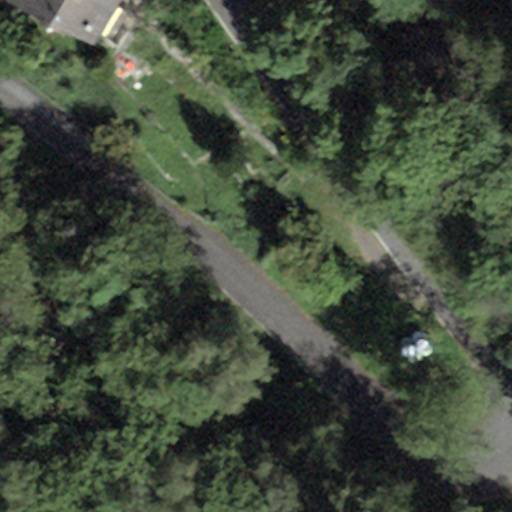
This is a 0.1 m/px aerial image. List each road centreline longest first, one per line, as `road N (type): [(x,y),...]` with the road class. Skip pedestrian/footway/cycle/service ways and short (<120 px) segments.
road 1 (tertiary): [(0,88),(200,251),(399,438),(431,457),(468,462),(486,459),(511,434)]
road 2 (tertiary): [(511,379),(218,0)]
